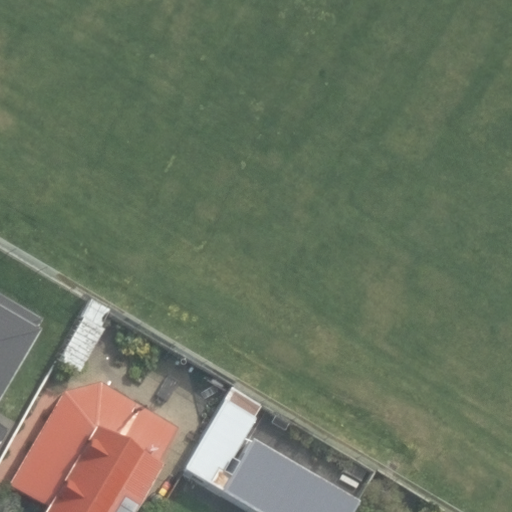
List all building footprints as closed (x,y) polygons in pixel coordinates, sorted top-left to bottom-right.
[(0,440),(6,429),(0,425),(0,389),(41,320),(0,296),(0,440)] [(85,302),(50,366),(75,380),(101,332),(96,329),(105,314),(85,302)] [(340,511),(348,498),(234,431),(252,399),(222,381),(174,464),(251,510),(249,511),(340,511)] [(127,511),(175,430),(96,384),(60,393),(4,488),(40,509),(37,511),(127,511)] [(364,511),(382,511),(394,491),(371,478),(355,507),(364,511)]
